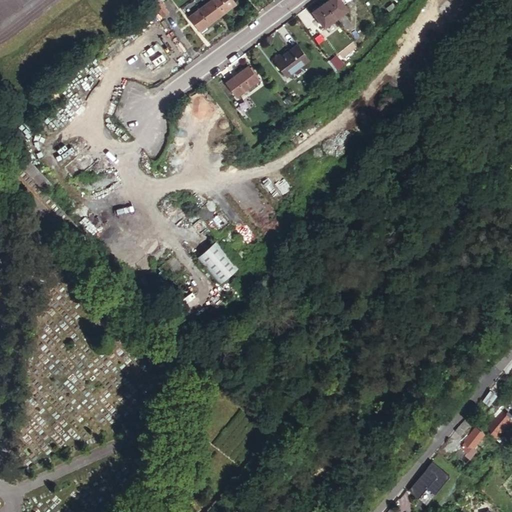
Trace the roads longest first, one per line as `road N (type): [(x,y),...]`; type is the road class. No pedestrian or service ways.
road 1 (unclassified): [(381,511),(511,351)]
road 2 (residential): [(294,0),(135,117)]
